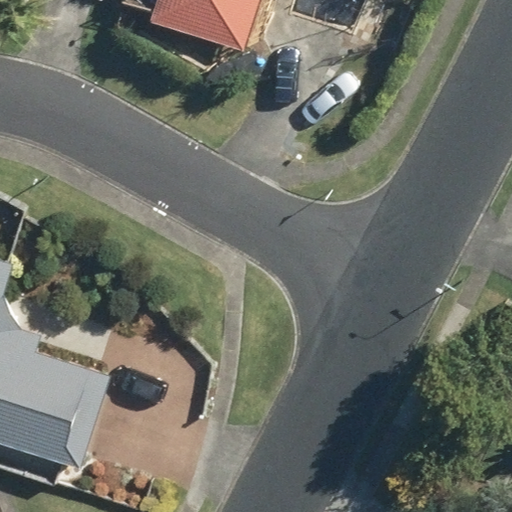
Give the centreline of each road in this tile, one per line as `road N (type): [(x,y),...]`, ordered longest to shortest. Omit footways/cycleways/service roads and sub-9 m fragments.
road 1 (residential): [(0,102),(72,116),(378,281)]
road 2 (residential): [(511,42),(378,281)]
road 3 (residential): [(378,281),(256,511)]
